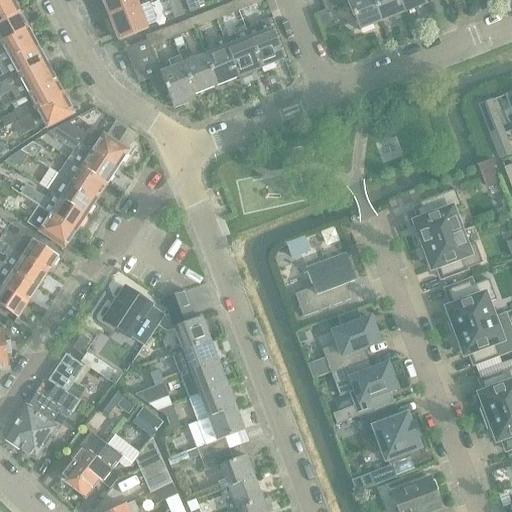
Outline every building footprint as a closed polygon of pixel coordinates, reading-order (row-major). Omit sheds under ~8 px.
[(0,22),(18,13),(10,0),(1,0),(0,1),(0,22)] [(102,0),(109,18),(138,7),(135,0),(102,0)] [(177,0),(166,0),(167,1),(173,19),(183,15),(177,0)] [(195,0),(183,0),(189,13),(199,9),(195,0)] [(256,0),(236,0),(233,1),(238,12),(258,4),(256,0)] [(331,8),(347,2),(346,0),(320,0),(324,11),(331,8)] [(346,0),(347,2),(358,30),(381,21),(372,0),(346,0)] [(398,0),(372,0),(381,21),(403,12),(398,0)] [(424,0),(398,0),(403,12),(426,4),(424,0)] [(233,1),(209,11),(211,16),(215,14),(217,20),(238,12),(233,1)] [(147,30),(138,7),(109,18),(118,41),(147,30)] [(324,11),(316,14),(323,31),(337,25),(331,8),(324,11)] [(209,11),(188,19),(193,30),(217,20),(215,14),(211,16),(209,11)] [(0,44),(27,30),(18,13),(0,22),(0,44)] [(188,19),(165,29),(166,33),(170,32),(172,38),(193,30),(188,19)] [(255,28),(245,32),(260,69),(282,60),(269,29),(269,30),(265,21),(254,25),(255,28)] [(144,37),(145,40),(148,48),(172,38),(170,32),(166,33),(165,29),(144,37)] [(0,65),(36,47),(27,30),(0,44),(0,65)] [(238,78),(260,69),(245,32),(224,40),(223,41),(238,78)] [(215,51),(203,56),(215,87),(238,78),(223,41),(224,40),(223,37),(212,42),(215,51)] [(150,53),(148,48),(145,40),(124,48),(129,61),(150,53)] [(0,76),(0,86),(44,63),(36,47),(0,65),(0,70),(3,75),(0,76)] [(129,61),(134,72),(155,64),(150,53),(129,61)] [(185,99),(193,96),(181,64),(182,64),(178,55),(167,60),(171,68),(159,73),(160,75),(171,104),(173,110),(187,104),(185,99)] [(203,56),(182,64),(181,64),(193,96),(215,87),(203,56)] [(0,96),(10,91),(15,100),(15,101),(54,80),(44,63),(0,86),(0,96)] [(158,73),(155,64),(134,72),(138,84),(160,75),(159,73),(158,73)] [(63,97),(54,80),(15,101),(15,100),(11,103),(14,110),(13,111),(14,113),(1,120),(5,128),(14,123),(63,97)] [(511,123),(511,92),(502,96),(511,123)] [(72,114),(63,97),(14,123),(20,135),(36,127),(34,123),(41,119),(46,128),(72,114)] [(488,123),(485,124),(490,138),(504,133),(498,118),(497,119),(488,122),(488,123)] [(65,124),(56,129),(83,147),(117,168),(127,152),(125,151),(116,145),(102,136),(95,131),(87,133),(85,137),(65,124)] [(73,151),(67,159),(72,162),(106,185),(117,168),(83,147),(56,129),(47,134),(73,151)] [(127,129),(116,145),(125,151),(135,134),(127,129)] [(504,133),(490,138),(496,152),(499,151),(508,147),(509,146),(504,133)] [(32,143),(20,151),(28,156),(35,160),(37,156),(41,149),(33,144),(32,143)] [(20,151),(7,160),(8,160),(20,168),(28,156),(20,151)] [(37,156),(35,160),(36,160),(49,169),(51,165),(37,156)] [(67,159),(58,174),(62,177),(97,199),(106,185),(72,162),(67,159)] [(491,160),(477,165),(477,166),(486,189),(500,184),(491,160)] [(511,164),(503,168),(509,182),(511,181),(511,164)] [(38,185),(51,194),(86,216),(97,199),(62,177),(58,174),(49,169),(38,185)] [(39,206),(39,207),(76,231),(86,216),(51,194),(48,199),(26,184),(20,194),(39,206)] [(414,235),(418,247),(460,232),(452,210),(461,206),(455,189),(419,203),(421,207),(415,209),(419,220),(414,222),(418,233),(414,235)] [(65,247),(76,231),(39,207),(28,223),(39,230),(65,247)] [(0,241),(47,273),(58,257),(33,241),(19,231),(15,237),(15,238),(0,228),(0,218),(1,218),(0,217),(0,241)] [(334,227),(320,233),(325,246),(339,241),(334,227)] [(466,246),(460,232),(418,247),(423,260),(427,258),(431,269),(436,267),(441,279),(482,263),(475,243),(466,246)] [(303,240),(285,246),(290,261),(308,254),(303,240)] [(0,254),(3,256),(6,258),(2,265),(12,272),(37,288),(47,273),(0,241),(0,254)] [(355,281),(346,255),(306,269),(313,287),(294,294),(303,317),(350,300),(344,285),(355,281)] [(0,285),(28,303),(37,288),(12,272),(2,265),(0,263),(0,285)] [(446,321),(450,334),(492,318),(487,303),(496,300),(488,280),(472,286),(470,281),(445,290),(451,307),(446,309),(450,319),(446,321)] [(0,285),(0,305),(18,318),(28,303),(0,285)] [(106,315),(102,320),(129,338),(130,337),(143,346),(163,316),(150,307),(151,306),(151,305),(125,287),(124,288),(123,290),(106,315)] [(162,297),(182,351),(209,341),(201,318),(197,319),(186,289),(173,293),(162,297)] [(337,345),(322,350),(330,373),(361,362),(357,350),(379,342),(369,318),(361,321),(356,310),(337,318),(341,329),(332,332),(337,345)] [(501,341),(492,318),(450,334),(455,346),(460,344),(464,355),(469,353),(473,365),(498,356),(494,344),(501,341)] [(0,370),(7,369),(6,355),(10,354),(9,343),(5,344),(3,331),(3,330),(0,329),(0,370)] [(81,353),(88,342),(82,338),(75,349),(81,353)] [(172,356),(180,377),(218,363),(209,341),(182,351),(182,352),(172,356)] [(36,394),(4,441),(19,451),(20,449),(35,460),(56,428),(59,430),(68,417),(78,401),(77,401),(67,394),(66,393),(73,382),(83,367),(65,355),(48,381),(54,385),(44,400),(36,394)] [(361,362),(330,373),(339,396),(349,392),(358,417),(363,416),(387,407),(386,405),(391,404),(386,393),(396,389),(387,365),(365,373),(361,362)] [(180,378),(189,400),(226,385),(218,363),(180,377),(180,378)] [(83,367),(73,382),(78,386),(89,369),(84,365),(83,367)] [(478,407),(483,420),(511,408),(511,369),(479,381),(483,393),(478,395),(482,406),(478,407)] [(73,382),(66,393),(67,394),(77,401),(85,390),(78,386),(73,382)] [(164,383),(135,394),(149,404),(169,397),(164,383)] [(189,400),(197,421),(234,407),(226,385),(189,400)] [(98,408),(96,411),(106,418),(108,415),(122,396),(112,389),(98,408)] [(196,449),(199,456),(226,447),(223,439),(244,431),(234,407),(197,421),(198,423),(195,423),(204,446),(196,449)] [(420,436),(415,423),(409,425),(406,415),(392,420),(387,407),(358,417),(363,431),(372,428),(385,461),(387,460),(388,464),(408,456),(407,452),(418,448),(414,438),(420,436)] [(511,408),(483,420),(487,432),(492,431),(496,441),(501,439),(505,451),(511,448),(511,408)] [(174,414),(166,417),(171,431),(180,428),(174,414)] [(72,489),(73,489),(106,446),(91,434),(88,438),(71,460),(73,462),(60,479),(72,489)] [(135,459),(140,471),(162,462),(152,438),(135,459)] [(123,458),(106,446),(73,489),(72,489),(85,499),(93,489),(99,482),(102,485),(122,459),(123,458)] [(228,489),(253,479),(245,456),(232,461),(226,447),(199,456),(205,472),(220,467),(228,489)] [(186,453),(167,460),(170,467),(188,460),(186,453)] [(140,471),(145,482),(167,473),(162,462),(140,471)] [(161,489),(172,484),(167,473),(145,482),(148,489),(150,494),(161,489)] [(430,511),(441,508),(434,491),(433,492),(432,489),(430,483),(431,482),(429,478),(399,489),(390,492),(396,511),(430,511)] [(228,489),(236,511),(262,501),(257,489),(253,479),(228,489)] [(177,495),(172,484),(161,489),(150,494),(155,505),(177,495)] [(232,511),(265,511),(262,501),(236,511),(232,511)] [(110,511),(138,511),(133,502),(125,505),(110,511)]
